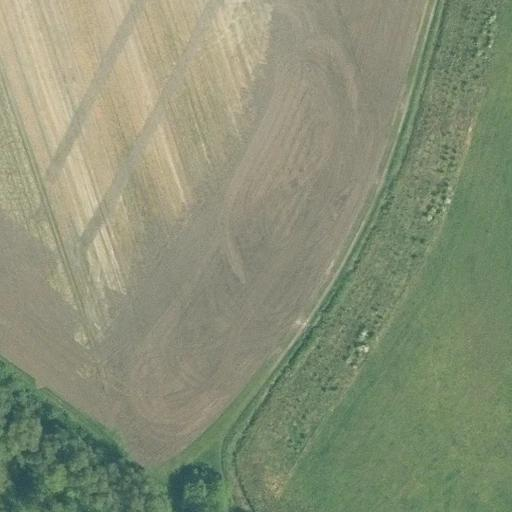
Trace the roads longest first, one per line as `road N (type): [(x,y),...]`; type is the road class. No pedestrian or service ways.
road 1 (track): [(434,0),(383,190),(205,470)]
road 2 (track): [(0,400),(94,469),(191,482),(205,470)]
